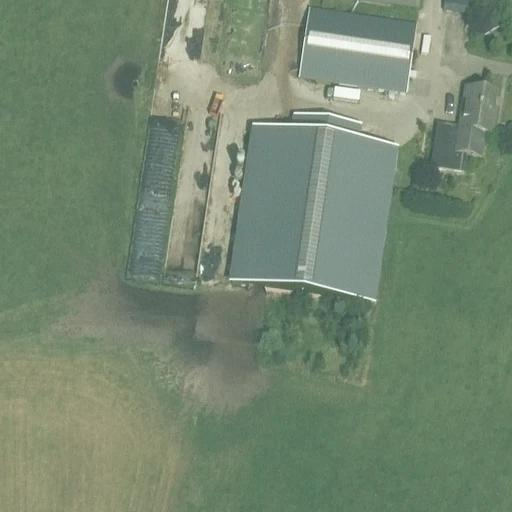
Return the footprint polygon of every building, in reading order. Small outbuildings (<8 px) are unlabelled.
[(417,11),(418,0),(358,0),(358,2),(417,11)] [(445,0),(444,12),(473,16),(476,0),(445,0)] [(405,92),(415,25),(309,8),(299,75),(405,92)] [(492,11),(475,19),(481,30),(497,22),(492,11)] [(461,173),(464,155),(480,158),(484,135),(493,137),(496,121),(491,120),(495,94),(465,90),(459,130),(438,127),(431,168),(461,173)] [(253,136),(231,285),(370,305),(392,155),(359,150),(361,133),(299,124),(296,142),(253,136)]
